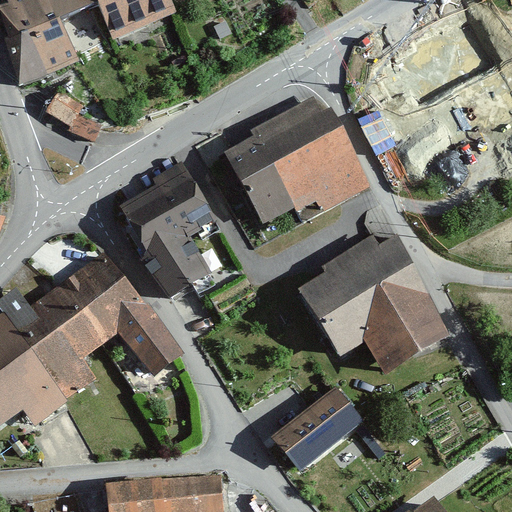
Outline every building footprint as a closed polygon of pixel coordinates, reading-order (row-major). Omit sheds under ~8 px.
[(0,15),(0,24),(6,48),(28,47),(48,84),(81,66),(60,32),(99,14),(93,0),(6,0),(4,1),(8,11),(0,15)] [(93,0),(99,14),(113,46),(177,18),(168,0),(93,0)] [(511,156),(511,81),(510,82),(502,67),(489,73),(463,22),(373,68),(403,123),(471,88),(511,156)] [(6,48),(20,98),(48,84),(28,47),(6,48)] [(61,89),(47,110),(94,141),(108,120),(61,89)] [(374,189),(322,98),(257,133),(262,141),(232,159),(273,228),(327,200),(332,213),(374,189)] [(150,263),(178,302),(217,274),(193,241),(221,225),(197,182),(133,218),(156,259),(150,263)] [(334,277),(306,292),(337,350),(367,334),(386,369),(451,333),(401,241),(386,249),(381,240),(329,268),(334,277)] [(159,382),(189,359),(113,256),(83,279),(125,338),(159,382)] [(0,304),(0,305),(8,316),(40,358),(66,395),(69,401),(99,381),(90,363),(125,338),(83,279),(35,310),(21,290),(0,304)] [(0,386),(40,358),(8,316),(0,321),(0,386)] [(66,395),(40,358),(0,386),(0,418),(20,405),(31,421),(66,395)] [(363,419),(337,387),(274,439),(300,471),(363,419)] [(112,511),(228,511),(223,481),(108,490),(112,511)] [(447,511),(437,499),(419,511),(447,511)]
